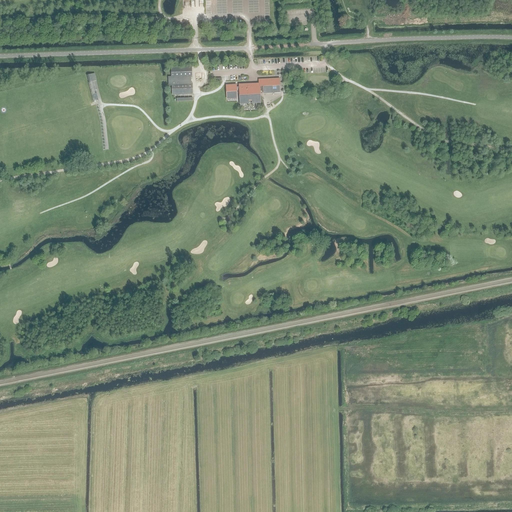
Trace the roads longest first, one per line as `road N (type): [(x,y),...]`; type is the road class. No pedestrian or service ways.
road 1 (track): [(266,115),(196,119),(135,157),(0,180)]
road 2 (unclassified): [(249,48),(0,56)]
road 3 (track): [(325,65),(435,138),(511,150)]
road 4 (unclassified): [(511,38),(309,44)]
road 5 (track): [(0,21),(194,17)]
road 6 (track): [(281,93),(266,113),(276,168),(219,219)]
road 7 (track): [(152,149),(150,160),(40,213)]
